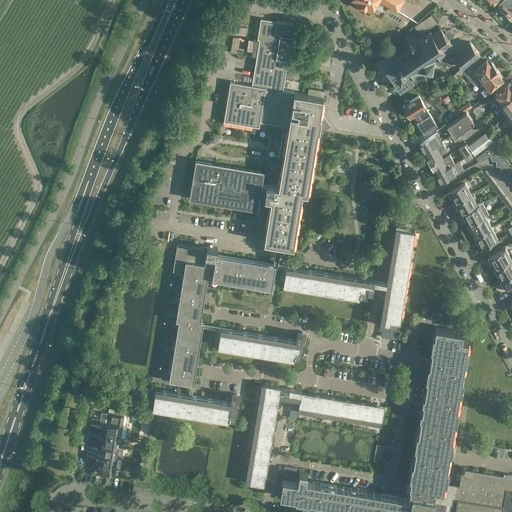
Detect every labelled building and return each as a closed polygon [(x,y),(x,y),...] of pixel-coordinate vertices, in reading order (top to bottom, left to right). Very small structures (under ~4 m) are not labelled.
[(379,0),(397,10),(402,0),(356,0),(359,2),(358,5),(366,10),(368,7),(372,9),(377,0),(379,0)] [(500,8),(506,14),(511,7),(511,0),(501,0),(498,3),(502,6),(500,8)] [(431,11),(416,26),(422,33),(437,17),(431,11)] [(320,131),(320,130),(323,115),(320,114),(323,96),(307,94),(283,90),(288,59),(292,60),(296,37),(292,36),(294,24),(260,18),(257,39),(259,39),(251,84),(230,81),(223,120),(258,126),(259,121),(288,126),(287,133),(282,132),(281,138),(278,156),(283,157),(278,186),(272,185),(263,241),(293,246),(302,192),(307,193),(317,131),(320,131)] [(433,34),(431,31),(420,38),(406,35),(404,49),(394,56),(392,51),(379,60),(400,90),(412,81),(409,77),(419,71),(432,74),(434,60),(445,53),(443,50),(452,44),(441,29),(433,34)] [(469,42),(453,55),(458,61),(463,67),(479,54),(469,42)] [(316,47),(313,62),(329,65),(331,50),(316,47)] [(448,60),(445,55),(436,61),(439,66),(448,60)] [(475,86),(482,80),(496,68),(490,61),(488,62),(486,59),(480,64),(477,60),(463,72),(475,86)] [(455,78),(464,71),(461,67),(452,74),(455,78)] [(501,75),(496,68),(482,80),(489,89),(501,79),(499,77),(501,75)] [(423,77),(419,72),(410,78),(414,83),(423,77)] [(493,100),(498,106),(511,95),(511,84),(511,86),(507,82),(494,93),(497,97),(493,100)] [(307,94),(323,96),(324,90),(308,88),(307,94)] [(439,104),(440,106),(444,104),(436,94),(435,95),(436,97),(433,98),(438,105),(439,104)] [(413,114),(415,117),(427,109),(418,95),(410,100),(407,100),(404,101),(404,104),(403,105),(410,116),(413,114)] [(511,95),(498,106),(506,116),(511,111),(511,95)] [(455,118),(465,111),(472,106),(468,101),(451,113),(455,118)] [(440,115),(446,124),(446,125),(455,118),(451,113),(444,104),(440,106),(445,113),(440,115)] [(477,115),(484,110),(480,104),(473,110),(477,115)] [(423,133),(437,124),(427,109),(415,117),(417,121),(416,121),(417,123),(418,123),(418,125),(421,129),(422,130),(422,131),(423,133)] [(465,111),(455,118),(446,125),(449,128),(454,136),(459,143),(467,138),(461,130),(473,121),(465,111)] [(419,142),(424,151),(442,141),(439,134),(438,133),(441,131),(442,133),(449,128),(446,125),(446,124),(436,130),(438,132),(419,142)] [(495,142),(491,137),(487,132),(467,147),(470,151),(473,155),(474,154),(476,157),(478,156),(495,142)] [(503,145),(498,139),(495,142),(499,148),(503,145)] [(430,162),(441,155),(441,154),(449,149),(448,147),(446,148),(442,141),(424,151),(429,160),(430,162)] [(495,142),(478,156),(480,160),(500,149),(499,148),(495,142)] [(470,151),(467,147),(465,144),(459,148),(464,155),(470,151)] [(500,149),(490,155),(493,160),(507,158),(500,149)] [(464,155),(466,159),(473,155),(470,151),(464,155)] [(431,163),(436,173),(455,163),(454,162),(450,155),(452,154),(451,152),(442,157),(441,155),(430,162),(431,163)] [(460,160),(454,162),(455,163),(436,173),(441,181),(463,169),(461,166),(462,165),(460,160)] [(482,172),(490,183),(494,180),(486,169),(482,172)] [(490,183),(498,194),(502,191),(494,180),(490,183)] [(449,190),(455,202),(471,193),(465,181),(449,190)] [(498,194),(505,204),(510,202),(502,191),(498,194)] [(455,202),(461,213),(463,213),(463,212),(477,205),(477,204),(471,193),(455,202)] [(485,215),(478,204),(478,203),(477,204),(477,205),(463,212),(463,213),(469,224),(485,215)] [(469,224),(475,235),(491,226),(485,215),(469,224)] [(398,327),(415,229),(395,226),(379,324),(398,327)] [(481,247),(497,238),(491,226),(475,235),(481,247)] [(169,380),(190,384),(200,324),(197,323),(207,264),(214,265),(212,277),(272,287),(275,265),(216,256),(217,247),(207,245),(206,248),(177,244),(172,271),(183,273),(175,320),(178,321),(169,380)] [(489,256),(495,268),(511,259),(505,247),(489,256)] [(495,268),(501,279),(511,273),(511,259),(495,268)] [(283,284),(366,297),(367,290),(372,291),(374,279),(286,264),(283,284)] [(511,288),(511,273),(501,279),(508,291),(511,288)] [(301,359),(302,355),(304,339),(305,336),(301,335),(302,332),(297,332),(296,338),(221,326),(218,345),(301,359)] [(511,511),(511,473),(503,472),(503,475),(462,468),(459,485),(445,482),(468,340),(461,339),(463,331),(435,326),(430,359),(418,357),(411,400),(423,402),(413,463),(411,463),(409,477),(411,477),(409,486),(410,486),(408,497),(306,481),(307,472),(299,471),(297,481),(282,479),(279,495),(295,498),(295,499),(310,501),(310,500),(325,503),(325,504),(339,506),(340,505),(355,508),(355,509),(370,511),(370,510),(381,511),(440,511),(442,498),(457,500),(454,511),(511,511)] [(261,484),(276,396),(299,400),(297,409),(381,423),(383,407),(301,394),(301,390),(278,386),(278,385),(261,383),(245,481),(261,484)] [(232,393),(231,400),(155,387),(152,406),(236,420),(239,401),(239,397),(236,397),(237,394),(232,393)] [(91,424),(90,430),(120,435),(125,436),(127,426),(122,425),(124,414),(108,412),(106,421),(105,421),(105,426),(91,424)] [(120,435),(90,430),(89,436),(102,438),(102,443),(119,446),(120,435)] [(119,446),(102,443),(101,447),(87,445),(86,452),(117,457),(122,458),(123,447),(119,446)] [(114,475),(117,457),(86,452),(85,458),(99,460),(97,472),(114,475)] [(295,474),(296,467),(285,465),(283,473),(295,474)]
